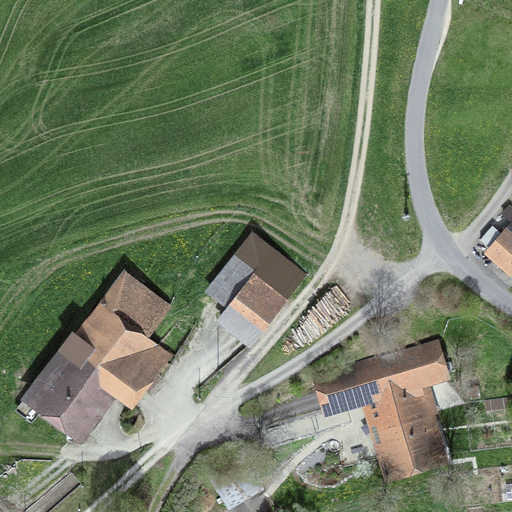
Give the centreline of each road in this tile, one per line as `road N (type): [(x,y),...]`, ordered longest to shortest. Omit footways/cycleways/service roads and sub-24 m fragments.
road 1 (track): [(205,412),(342,247),(374,0)]
road 2 (unclassified): [(439,0),(415,101),(415,162),(427,217),(448,252)]
road 3 (track): [(92,511),(191,426)]
